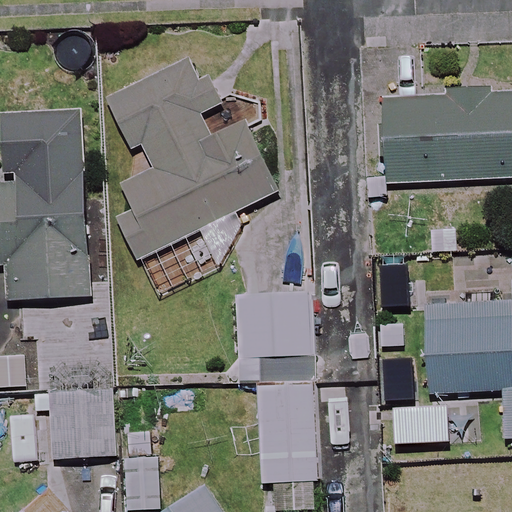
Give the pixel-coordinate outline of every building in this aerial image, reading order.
[(134,264),(284,194),(252,126),(222,140),(212,144),(200,118),(219,109),(198,64),(113,105),(135,150),(147,145),(161,174),(125,191),(134,264)] [(511,181),(511,98),(382,104),(386,188),(511,181)] [(90,300),(81,119),(4,123),(7,188),(0,188),(0,268),(8,268),(10,304),(90,300)] [(259,383),(317,381),(315,299),(235,301),(237,383),(259,383)] [(511,440),(511,304),(425,309),(430,396),(504,392),(506,441),(511,440)] [(317,381),(259,383),(262,486),(319,484),(317,381)] [(115,459),(114,394),(50,396),(52,460),(115,459)] [(158,434),(125,435),(128,511),(147,511),(161,511),(158,434)] [(222,511),(210,491),(177,511),(222,511)]
